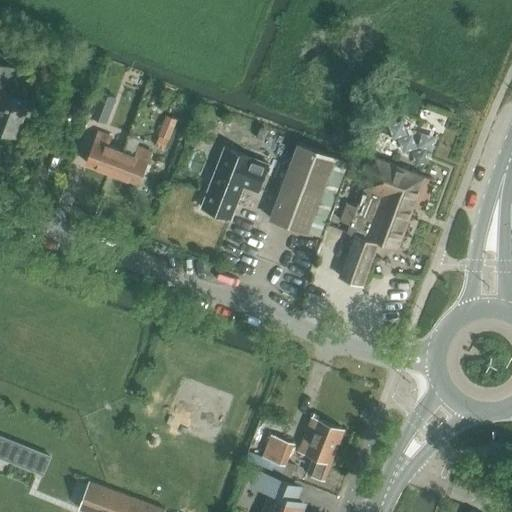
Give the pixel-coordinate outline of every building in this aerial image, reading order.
[(0,111),(6,94),(5,94),(14,69),(0,63),(0,111)] [(121,71),(108,67),(103,81),(116,85),(121,71)] [(117,98),(111,96),(103,93),(97,107),(93,117),(101,120),(104,121),(108,122),(117,98)] [(6,94),(0,111),(0,132),(17,139),(26,115),(30,116),(35,105),(6,94)] [(167,115),(159,135),(160,136),(161,136),(170,139),(178,119),(167,115)] [(89,165),(115,175),(123,152),(110,147),(113,138),(101,133),(89,165)] [(161,136),(158,145),(167,148),(170,139),(161,136)] [(301,144),(288,178),(272,220),(309,234),(338,158),(301,144)] [(115,175),(141,185),(153,153),(140,148),(137,157),(123,152),(115,175)] [(271,166),(227,149),(204,209),(231,219),(243,185),(261,192),(271,166)] [(427,177),(378,158),(359,208),(350,205),(343,222),(353,226),(350,234),(357,236),(341,278),(364,287),(380,244),(377,243),(379,239),(390,243),(401,247),(427,177)] [(345,430),(311,417),(298,452),(314,458),(308,475),(325,482),(345,430)] [(282,474),(292,478),(296,466),(287,463),(294,444),(272,435),(264,457),(260,455),(256,464),(282,474)] [(51,457),(0,436),(0,456),(44,474),(51,457)] [(299,485),(262,472),(257,483),(277,490),(268,511),(299,511),(302,503),(293,500),(299,485)] [(121,511),(128,496),(90,482),(80,510),(86,511),(121,511)] [(165,511),(166,510),(128,496),(121,511),(165,511)]
